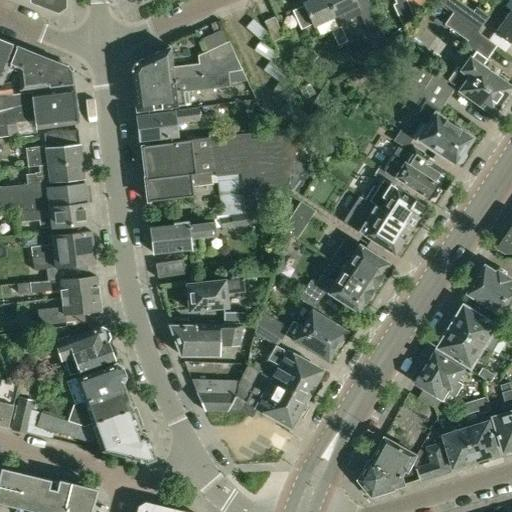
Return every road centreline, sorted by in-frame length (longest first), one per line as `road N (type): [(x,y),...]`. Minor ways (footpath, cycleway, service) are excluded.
road 1 (residential): [(194,459),(129,291),(100,42)]
road 2 (primary): [(300,511),(338,430),(511,168)]
road 3 (unclassified): [(385,511),(511,471)]
road 4 (residential): [(121,481),(0,444)]
road 5 (residential): [(100,42),(143,33),(215,0)]
